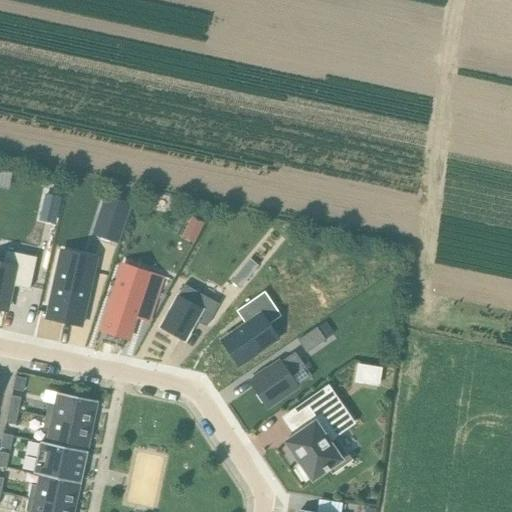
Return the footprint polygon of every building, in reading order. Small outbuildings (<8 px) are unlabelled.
[(40,220),(56,223),(62,196),(46,192),(40,220)] [(106,199),(95,234),(118,242),(130,204),(129,204),(107,196),(106,199)] [(203,223),(193,217),(188,226),(199,232),(203,223)] [(0,308),(1,309),(8,273),(21,275),(26,253),(1,247),(0,252),(0,308)] [(59,265),(47,319),(82,326),(94,272),(59,265)] [(116,271),(98,328),(126,334),(143,284),(156,287),(162,270),(148,267),(145,277),(116,271)] [(241,288),(248,279),(241,272),(233,282),(241,288)] [(162,324),(186,338),(198,318),(208,324),(221,301),(187,281),(162,324)] [(245,325),(221,341),(239,366),(278,339),(268,325),(281,316),(265,292),(236,312),(245,325)] [(317,328),(299,340),(307,352),(325,340),(317,328)] [(248,385),(265,409),(294,389),(287,378),(302,368),(293,354),(248,385)] [(382,366),(357,362),(355,372),(361,381),(379,384),(382,366)] [(26,379),(16,377),(14,387),(13,389),(14,389),(24,391),(26,379)] [(333,472),(352,460),(325,421),(326,416),(342,405),(329,387),(285,418),(296,435),(286,442),(292,451),(292,452),(298,461),(299,461),(302,464),(297,467),(306,480),(310,477),(313,480),(330,468),(333,472)] [(49,403),(46,417),(93,427),(98,401),(58,392),(55,404),(49,403)] [(9,409),(19,411),(22,398),(12,396),(9,409)] [(16,425),(19,411),(9,409),(6,423),(16,425)] [(49,432),(48,438),(89,446),(93,427),(46,417),(43,431),(49,432)] [(4,434),(1,447),(11,449),(14,436),(4,434)] [(0,452),(0,466),(7,468),(10,454),(0,452)] [(82,484),(85,468),(37,458),(34,474),(40,475),(39,480),(80,489),(81,484),(82,484)] [(29,498),(76,508),(80,489),(39,480),(38,485),(32,484),(29,498)] [(74,511),(76,508),(29,498),(25,511),(74,511)]
